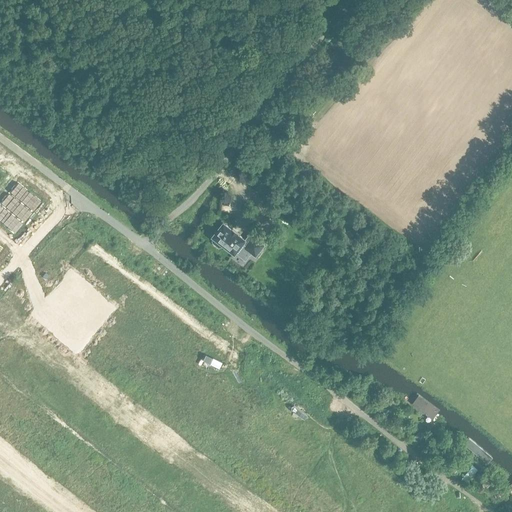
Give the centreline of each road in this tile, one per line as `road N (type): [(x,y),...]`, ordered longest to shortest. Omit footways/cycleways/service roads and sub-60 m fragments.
road 1 (unclassified): [(495,511),(145,246)]
road 2 (residential): [(0,316),(256,511)]
road 3 (unclassified): [(145,246),(214,175),(350,0)]
